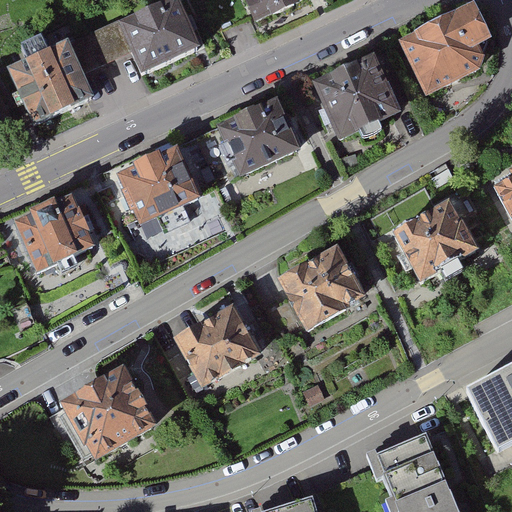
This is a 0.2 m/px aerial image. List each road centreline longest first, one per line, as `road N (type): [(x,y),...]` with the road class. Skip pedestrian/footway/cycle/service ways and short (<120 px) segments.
road 1 (residential): [(0,394),(473,125),(491,108),(511,62)]
road 2 (residential): [(511,339),(224,483),(91,506),(0,492)]
road 3 (residential): [(0,194),(409,0)]
